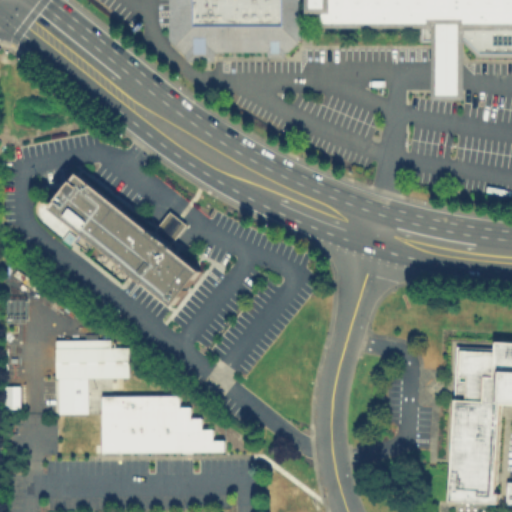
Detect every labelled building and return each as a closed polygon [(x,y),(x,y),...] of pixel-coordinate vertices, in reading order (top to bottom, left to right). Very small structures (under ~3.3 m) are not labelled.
[(511,0),(511,53),(480,53),(466,41),(466,95),(432,95),(432,23),(319,23),(319,7),(309,7),(309,0),(299,0),(299,37),(290,47),(216,47),(216,57),(192,57),(171,37),(171,0),(511,0)] [(204,270),(82,172),(55,206),(177,304),(204,270)] [(132,343),(132,376),(57,375),(58,336),(113,336),(113,343),(132,343)] [(454,349),(492,350),(492,342),(511,343),(511,407),(499,407),(494,505),(447,502),(454,349)] [(22,383),(22,406),(6,406),(6,383),(22,383)] [(180,394),(180,406),(191,406),(191,417),(202,417),(202,428),(213,428),(213,439),(225,439),(225,449),(103,450),(103,395),(180,394)]
